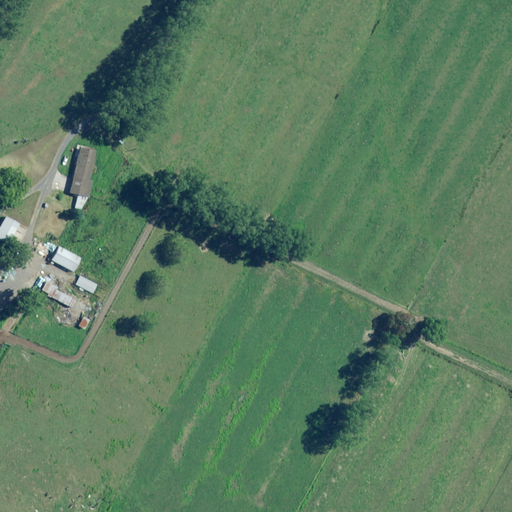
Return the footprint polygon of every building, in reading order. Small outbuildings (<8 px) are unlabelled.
[(86,197),(87,197),(90,181),(87,180),(94,151),(78,148),(68,193),(76,195),(73,209),(80,210),(83,200),(85,201),(86,197)] [(17,224),(3,217),(0,222),(0,242),(5,245),(17,224)] [(78,259),(57,246),(49,259),(70,272),(78,259)] [(54,290),(55,287),(43,281),(39,290),(46,294),(45,295),(50,298),(70,308),(74,300),(54,290)] [(92,284),(88,292),(105,300),(109,292),(92,284)] [(87,320),(82,317),(77,326),(82,329),(87,320)]
